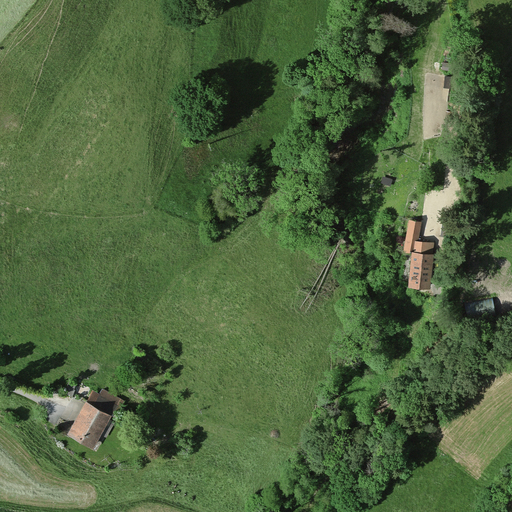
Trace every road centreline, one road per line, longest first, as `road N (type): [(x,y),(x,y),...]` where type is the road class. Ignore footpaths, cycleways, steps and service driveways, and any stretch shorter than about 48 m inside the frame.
road 1 (track): [(313,511),(321,484),(370,416),(456,335)]
road 2 (residential): [(452,177),(441,317),(456,335),(472,337),(511,321)]
